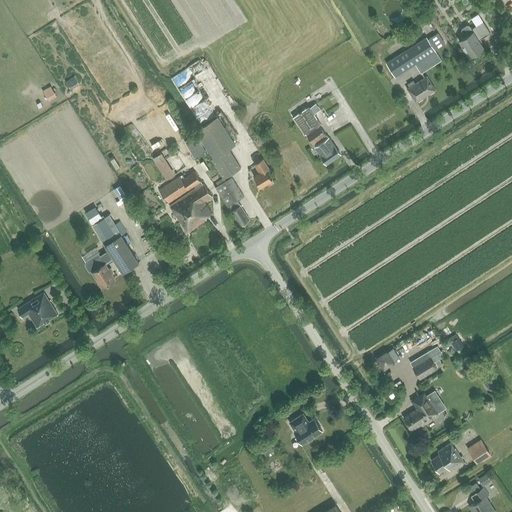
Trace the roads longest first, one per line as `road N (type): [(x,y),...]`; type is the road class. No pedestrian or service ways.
road 1 (unclassified): [(428,511),(258,247)]
road 2 (unclassified): [(0,408),(258,247)]
road 3 (unclassified): [(258,247),(511,83)]
